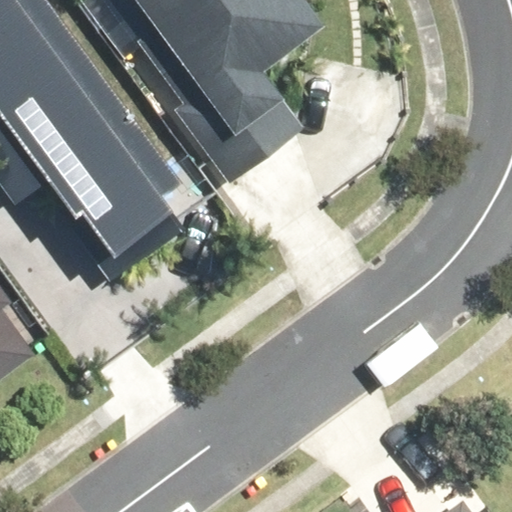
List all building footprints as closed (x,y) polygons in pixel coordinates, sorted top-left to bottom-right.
[(165,186),(195,164),(70,0),(0,0),(0,174),(10,188),(40,165),(108,255),(178,203),(165,186)] [(129,0),(207,107),(186,122),(230,182),(304,128),(258,65),(319,20),(304,0),(129,0)] [(43,197),(11,221),(58,283),(90,259),(43,197)] [(0,370),(26,352),(0,316),(0,302),(4,299),(0,293),(0,370)] [(115,360),(59,293),(28,319),(84,386),(115,360)] [(463,511),(452,498),(434,511),(463,511)]
